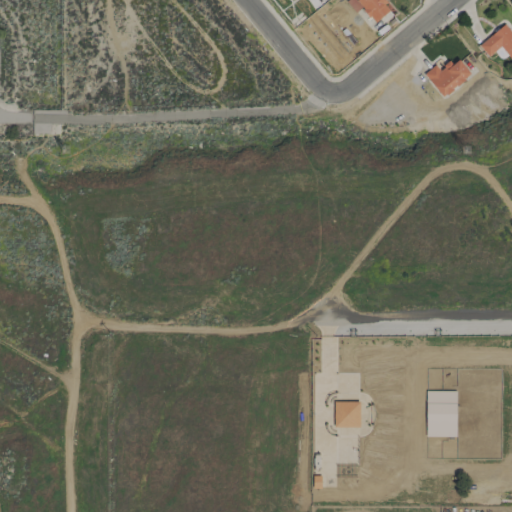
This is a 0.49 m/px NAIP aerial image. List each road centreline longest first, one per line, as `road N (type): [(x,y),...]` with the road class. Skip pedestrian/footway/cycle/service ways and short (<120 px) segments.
road 1 (residential): [(511,314),(421,312),(214,331),(119,325)]
road 2 (track): [(69,511),(74,316),(119,325)]
road 3 (residential): [(446,2),(339,93)]
road 4 (residential): [(339,93),(314,81),(245,0)]
